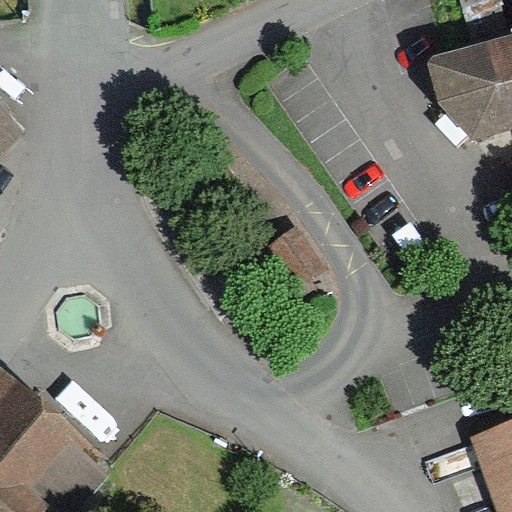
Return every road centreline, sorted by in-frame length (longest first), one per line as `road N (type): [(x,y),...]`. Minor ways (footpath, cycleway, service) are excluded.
road 1 (residential): [(76,212),(161,331),(202,371),(373,486),(389,511)]
road 2 (residential): [(314,0),(172,65),(79,87)]
road 3 (residential): [(79,87),(76,212)]
